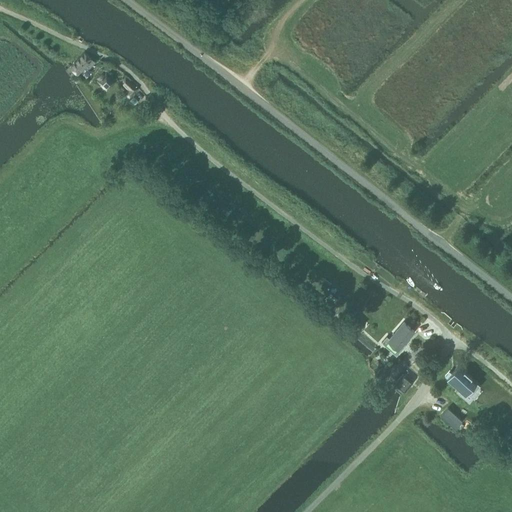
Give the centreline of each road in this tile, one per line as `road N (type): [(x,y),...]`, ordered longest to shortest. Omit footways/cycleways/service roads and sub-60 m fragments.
road 1 (unclassified): [(511,298),(127,0)]
road 2 (unclassified): [(306,511),(414,402),(452,338),(399,295)]
road 3 (track): [(171,123),(113,138),(107,159),(0,266)]
